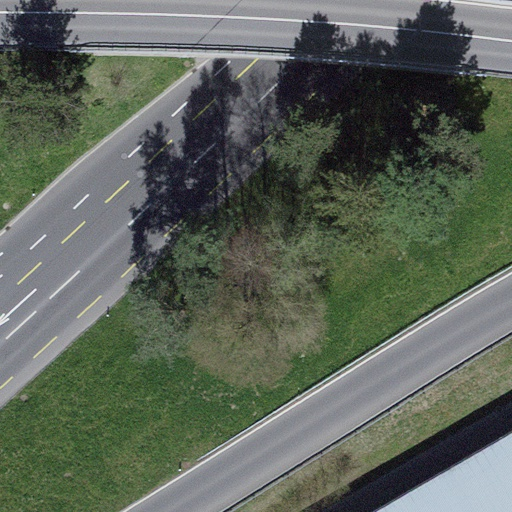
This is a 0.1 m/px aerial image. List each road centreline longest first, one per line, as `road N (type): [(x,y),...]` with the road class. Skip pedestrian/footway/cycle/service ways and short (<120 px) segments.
road 1 (primary): [(0,13),(315,22),(511,42)]
road 2 (primary): [(364,0),(0,321)]
road 3 (primary): [(176,511),(511,302)]
